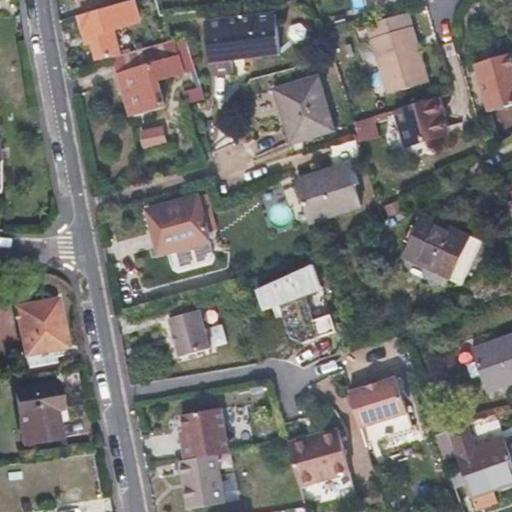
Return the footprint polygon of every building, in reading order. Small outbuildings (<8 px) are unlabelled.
[(133,0),(121,0),(78,13),(86,41),(90,40),(95,56),(121,51),(113,26),(139,18),(133,0)] [(230,58),(255,55),(279,52),(275,11),(203,19),(210,71),(231,68),(230,58)] [(367,26),(377,59),(388,93),(428,82),(407,13),(367,26)] [(142,27),(147,44),(167,38),(162,21),(142,27)] [(113,54),(118,70),(122,86),(124,85),(131,110),(164,101),(157,75),(182,68),(173,36),(167,38),(147,44),(113,54)] [(511,105),(511,58),(511,54),(476,64),(489,112),(511,105)] [(291,143),(313,136),(335,130),(318,77),(275,90),(291,143)] [(202,87),(183,91),(186,104),(204,100),(202,87)] [(406,147),(426,141),(446,136),(440,112),(444,110),(440,97),(396,111),(406,147)] [(361,142),(389,135),(383,115),(356,122),(361,142)] [(162,126),(142,131),(145,144),(165,139),(162,126)] [(311,223),(336,214),(362,204),(348,166),(296,184),(311,223)] [(158,252),(183,244),(207,236),(194,193),(146,208),(158,252)] [(419,217),(409,237),(400,257),(441,276),(459,236),(419,217)] [(281,240),(289,259),(315,248),(307,224),(284,232),(281,240)] [(266,313),(282,308),(294,345),(338,330),(317,268),(257,288),(266,313)] [(164,301),(168,316),(179,355),(209,346),(193,293),(164,301)] [(66,346),(62,322),(57,298),(16,306),(26,355),(53,349),(66,346)] [(511,337),(507,340),(474,351),(489,394),(511,385),(511,337)] [(55,360),(53,349),(26,355),(28,365),(55,360)] [(397,378),(346,392),(357,426),(408,413),(397,378)] [(62,435),(59,420),(58,414),(57,405),(62,404),(59,380),(18,387),(26,440),(62,435)] [(63,380),(59,380),(62,404),(57,405),(58,414),(69,413),(63,380)] [(181,441),(184,459),(227,451),(219,406),(180,413),(183,429),(185,440),(181,441)] [(468,496),(493,489),(511,483),(511,463),(505,441),(472,450),(465,426),(449,431),(468,496)] [(343,427),(336,429),(338,436),(345,434),(343,427)] [(336,429),(287,441),(304,501),(351,489),(338,436),(336,429)] [(215,453),(179,460),(189,508),(225,502),(215,453)]
